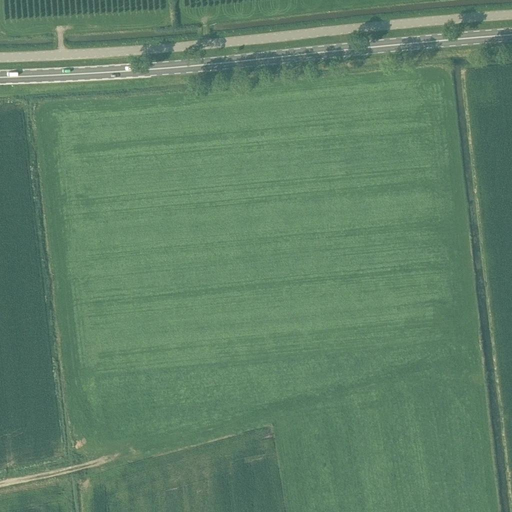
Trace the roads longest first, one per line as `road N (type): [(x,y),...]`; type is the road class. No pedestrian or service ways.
road 1 (unclassified): [(0,58),(511,14)]
road 2 (primary): [(0,78),(511,37)]
